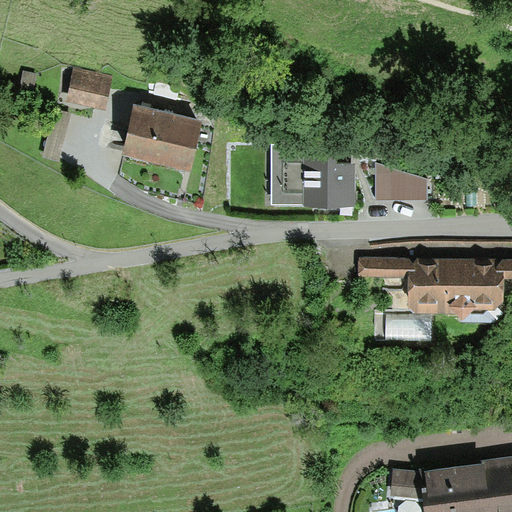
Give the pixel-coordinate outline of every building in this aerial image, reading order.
[(114,77),(75,67),(66,101),(106,111),(114,77)] [(37,74),(24,71),(21,84),(34,87),(37,74)] [(202,121),(135,105),(123,154),(190,170),(202,121)] [(55,108),(43,157),(59,161),(72,112),(55,108)] [(355,145),(272,144),(271,206),(354,207),(355,145)] [(427,179),(377,163),(376,198),(427,199),(427,179)] [(511,257),(449,257),(361,257),(361,276),(409,277),(409,309),(413,313),(457,315),(462,321),(477,309),(495,309),(503,302),(506,280),(511,279),(511,257)] [(511,511),(511,456),(425,468),(430,511),(511,511)]
